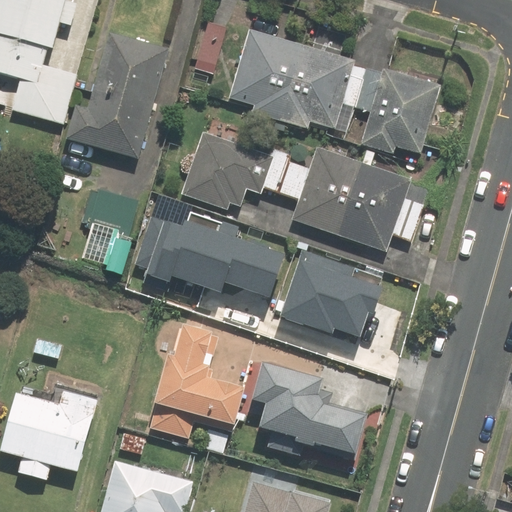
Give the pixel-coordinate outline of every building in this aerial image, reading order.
[(63,23),(74,26),(80,4),(69,1),(69,0),(0,0),(0,73),(22,80),(13,111),(65,125),(78,75),(46,67),(51,48),(56,50),(63,23)] [(231,27),(211,20),(195,69),(215,76),(231,27)] [(309,130),(312,122),(349,134),(357,108),(372,112),(363,145),(397,155),(399,148),(420,155),(441,85),(384,68),(383,73),(356,65),(357,60),(249,27),(228,97),(256,106),(254,113),(309,130)] [(170,50),(110,35),(90,108),(77,105),(68,141),(141,160),(170,50)] [(299,200),(292,222),(388,252),(393,236),(415,243),(426,206),(407,199),(413,178),(376,166),(380,155),(367,151),(363,162),(318,148),(313,164),(202,129),(181,196),(229,211),(231,204),(242,208),(247,190),(261,194),(262,189),(299,200)] [(81,228),(118,237),(109,271),(126,276),(135,242),(131,241),(142,200),(92,187),(81,228)] [(271,305),(287,260),(180,220),(176,232),(168,229),(149,280),(177,290),(179,283),(214,296),(218,285),(271,305)] [(366,344),(384,296),(305,267),(284,323),(333,341),(336,333),(366,344)] [(191,439),(196,423),(235,434),(247,390),(210,379),(214,368),(207,366),(216,333),(186,325),(177,357),(169,355),(155,405),(162,407),(156,430),(191,439)] [(38,337),(34,353),(64,360),(68,344),(38,337)] [(333,402),(335,393),(323,390),(326,380),(265,362),(254,399),(270,404),(262,428),(357,457),(370,413),(333,402)] [(2,452),(22,457),(18,474),(50,482),(54,465),(82,473),(101,399),(62,389),(57,406),(17,395),(2,452)] [(0,430),(10,393),(0,390),(0,430)] [(232,434),(208,428),(203,448),(226,455),(232,434)] [(186,511),(194,482),(115,462),(102,511),(186,511)] [(252,476),(241,511),(331,511),(335,499),(252,476)]
